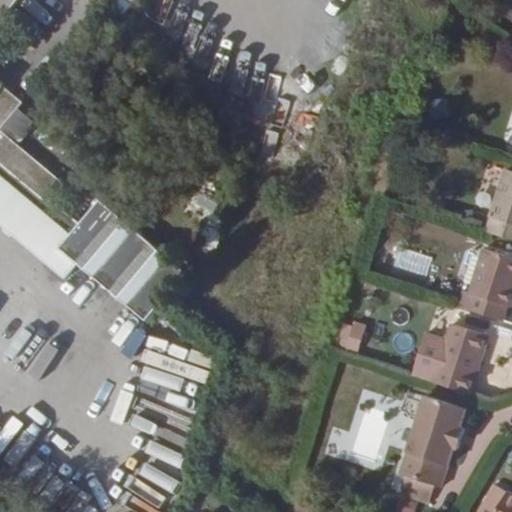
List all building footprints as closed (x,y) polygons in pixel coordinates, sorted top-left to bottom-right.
[(0,0),(0,173),(72,234),(61,248),(79,263),(147,321),(188,273),(101,200),(82,223),(53,199),(66,184),(1,130),(24,103),(0,82),(0,41),(3,41),(7,38),(9,36),(10,32),(11,29),(11,25),(10,21),(6,18),(20,0),(0,0)] [(461,0),(454,9),(464,18),(473,8),(464,0),(461,0)] [(511,171),(507,170),(487,231),(511,239),(511,171)] [(0,224),(66,279),(79,263),(61,248),(72,234),(0,173),(0,224)] [(511,256),(484,247),(469,293),(474,295),(469,310),(505,321),(509,307),(511,308),(511,256)] [(344,348),(358,352),(365,325),(352,321),(344,348)] [(490,335),(452,323),(433,382),(473,395),(490,335)] [(427,395),(400,474),(442,488),(456,448),(459,449),(466,429),(463,427),(469,409),(427,395)] [(511,511),(511,492),(508,490),(495,483),(483,503),(496,511),(495,511),(511,511)] [(477,511),(495,511),(496,511),(483,503),(477,511)]
